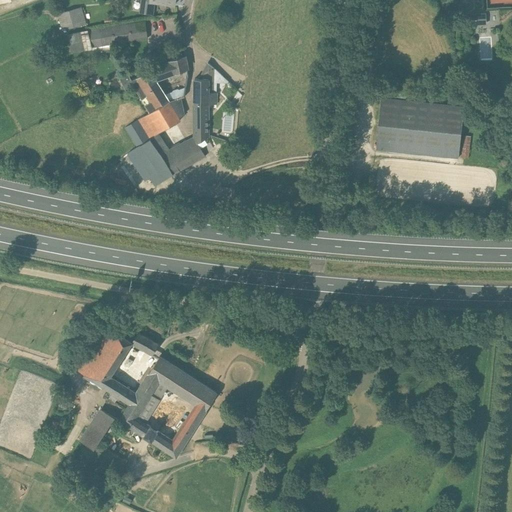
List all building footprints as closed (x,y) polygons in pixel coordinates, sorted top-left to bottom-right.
[(153,14),(154,2),(175,5),(175,0),(144,0),(147,1),(146,13),(153,14)] [(59,14),(63,29),(85,23),(81,8),(59,14)] [(471,25),(487,24),(486,14),(471,14),(471,25)] [(89,30),(92,47),(147,38),(145,22),(89,30)] [(89,30),(68,34),(71,52),(92,48),(92,47),(89,30)] [(150,111),(169,102),(175,99),(182,98),(185,97),(186,86),(179,89),(177,89),(173,90),(172,92),(166,94),(158,81),(176,74),(187,69),(186,56),(174,58),(145,73),(130,81),(142,100),(145,105),(149,112),(150,111)] [(216,105),(217,92),(216,92),(216,70),(208,62),(200,78),(194,78),(194,137),(194,138),(198,143),(208,138),(208,104),(216,105)] [(86,100),(90,93),(83,89),(79,95),(86,100)] [(458,158),(464,105),(382,96),(376,149),(458,158)] [(145,115),(137,120),(149,141),(159,134),(158,132),(165,128),(180,120),(179,118),(186,114),(182,98),(175,99),(169,102),(150,111),(149,112),(145,115)] [(137,148),(149,141),(137,120),(125,128),(137,148)] [(198,143),(194,138),(176,146),(169,149),(159,134),(149,141),(162,164),(198,143)] [(468,158),(471,136),(464,135),(461,158),(468,158)] [(173,175),(205,156),(198,143),(162,164),(165,170),(169,177),(172,175),(173,175)] [(169,177),(165,170),(152,177),(157,184),(169,177)] [(129,404),(137,392),(110,375),(133,342),(134,341),(106,325),(78,370),(91,378),(112,392),(129,404)] [(134,341),(133,342),(154,353),(159,344),(139,333),(134,341)] [(176,456),(217,393),(160,356),(137,392),(129,404),(119,420),(164,449),(176,456)] [(119,420),(129,404),(112,392),(102,409),(115,417),(119,420)] [(115,417),(102,409),(81,441),(94,449),(98,443),(115,417)] [(57,442),(63,424),(53,420),(47,439),(57,442)]
